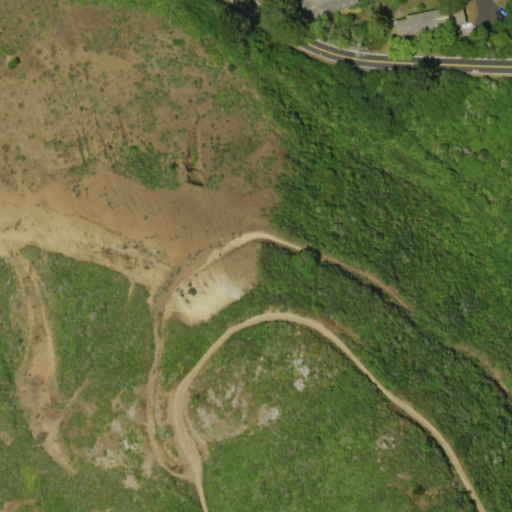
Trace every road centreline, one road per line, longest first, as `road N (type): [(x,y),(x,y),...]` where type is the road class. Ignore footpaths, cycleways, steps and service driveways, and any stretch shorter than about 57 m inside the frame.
road 1 (track): [(208,511),(179,417),(184,381),(236,326),(277,310),(310,315),(435,429),(484,511)]
road 2 (residential): [(511,66),(350,58),(295,36),(243,0)]
